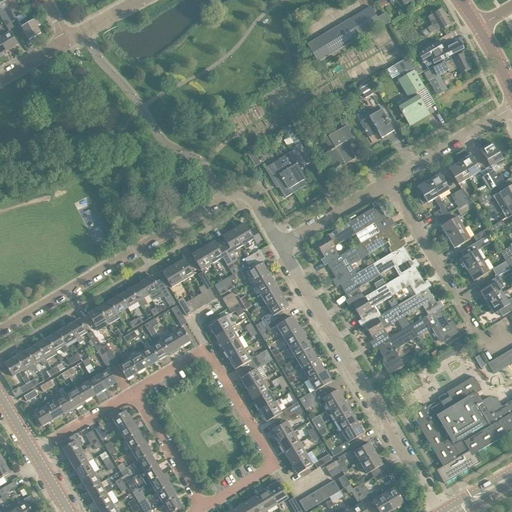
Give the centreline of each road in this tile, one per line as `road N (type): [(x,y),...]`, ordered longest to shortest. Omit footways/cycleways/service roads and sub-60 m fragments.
road 1 (residential): [(0,329),(230,193),(247,194),(281,243)]
road 2 (residential): [(436,511),(281,243)]
road 3 (residential): [(511,334),(485,347),(386,180)]
road 4 (residential): [(203,508),(275,467),(205,349)]
road 5 (residential): [(386,180),(511,109)]
road 6 (residential): [(203,508),(131,392)]
road 7 (residential): [(281,243),(386,180)]
